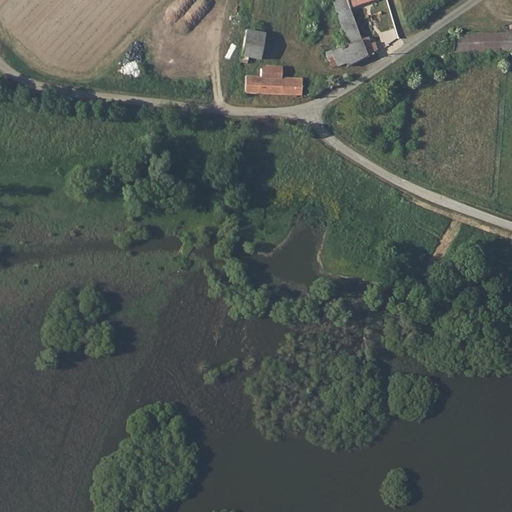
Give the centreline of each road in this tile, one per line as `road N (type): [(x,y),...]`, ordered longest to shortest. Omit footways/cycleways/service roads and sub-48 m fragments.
road 1 (track): [(0,68),(54,92),(299,117),(392,180),(511,230)]
road 2 (unclassified): [(299,117),(471,0)]
